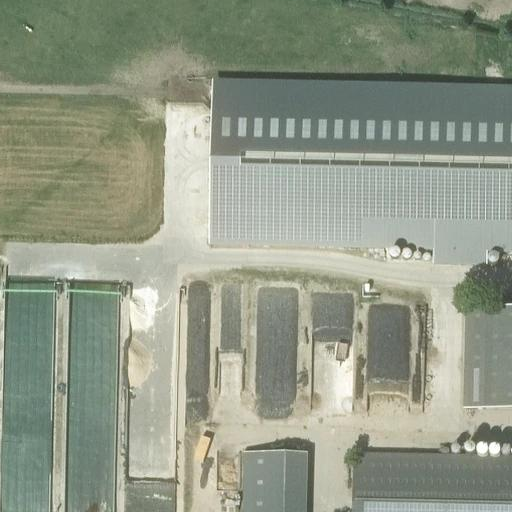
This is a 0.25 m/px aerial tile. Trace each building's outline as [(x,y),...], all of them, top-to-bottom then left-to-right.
[(214,245),(444,249),(444,257),(511,258),(511,102),(215,97),(214,245)] [(511,411),(511,310),(465,309),(463,410),(511,411)] [(242,511),(303,511),(305,457),(244,456),(242,511)] [(511,511),(511,461),(354,458),(352,511),(511,511)] [(140,493),(140,511),(182,511),(182,492),(140,493)]
